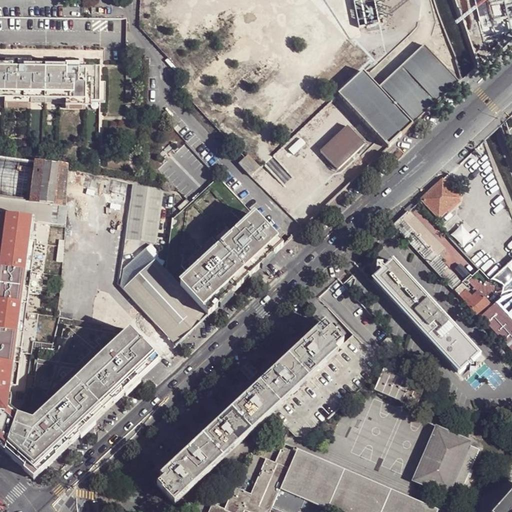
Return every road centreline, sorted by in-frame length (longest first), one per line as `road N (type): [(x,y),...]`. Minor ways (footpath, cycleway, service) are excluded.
road 1 (primary): [(511,68),(81,471)]
road 2 (unknown): [(358,349),(198,506)]
